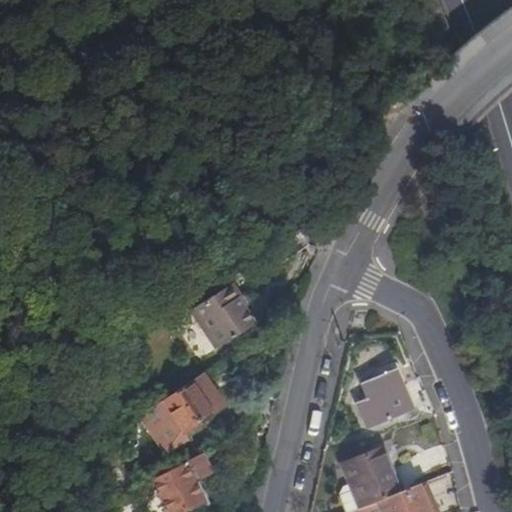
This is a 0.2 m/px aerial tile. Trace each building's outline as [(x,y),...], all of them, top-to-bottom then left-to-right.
[(366,131),(350,157),(360,163),(376,137),(366,131)] [(298,240),(266,249),(271,266),(302,257),(298,240)] [(194,319),(234,292),(230,285),(189,311),(194,319)] [(206,338),(243,314),(240,308),(234,300),(238,298),(234,292),(194,319),(206,338)] [(234,300),(240,308),(243,306),(238,298),(234,300)] [(250,325),(243,314),(206,338),(213,349),(250,325)] [(393,367),(360,382),(366,397),(355,402),(367,428),(411,408),(393,367)] [(220,404),(199,374),(188,381),(209,412),(220,404)] [(209,412),(188,381),(159,402),(180,432),(209,412)] [(180,432),(159,402),(138,415),(159,446),(180,432)] [(375,500),(399,491),(391,472),(382,447),(341,463),(349,483),(358,507),(375,500)] [(174,511),(199,499),(180,463),(150,479),(167,511),(174,511)] [(121,494),(138,485),(129,469),(112,478),(121,494)] [(391,472),(399,491),(403,489),(396,469),(391,472)] [(435,511),(424,481),(416,484),(426,511),(435,511)] [(337,495),(344,511),(345,511),(353,509),(358,507),(349,483),(342,486),(337,495)] [(426,511),(416,484),(403,489),(399,491),(375,500),(379,511),(426,511)] [(354,511),(379,511),(375,500),(358,507),(353,509),(354,511)]
